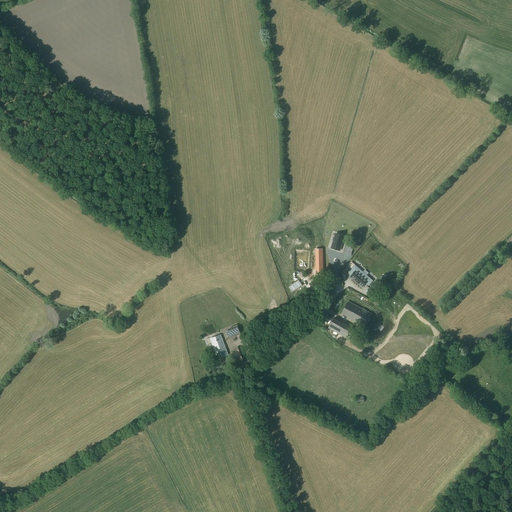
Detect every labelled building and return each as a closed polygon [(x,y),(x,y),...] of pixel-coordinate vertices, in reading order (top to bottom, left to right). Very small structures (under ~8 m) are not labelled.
[(343,240),(335,237),(331,248),(340,251),(343,240)] [(370,278),(357,267),(356,269),(354,267),(348,273),(351,276),(350,276),(362,287),(367,281),(370,278)] [(299,281),(289,287),(292,292),(302,286),(299,281)] [(352,290),(349,297),(361,302),(360,305),(368,309),(370,305),(368,304),(369,303),(365,301),(365,303),(361,301),(364,294),(352,290)] [(372,314),(348,302),(342,314),(365,326),(372,314)] [(356,330),(334,318),(328,328),(350,340),(356,330)] [(221,339),(211,342),(217,359),(227,355),(221,339)] [(238,362),(243,363),(245,362),(247,357),(243,348),(239,346),(238,347),(237,348),(235,348),(233,351),(238,362)]
